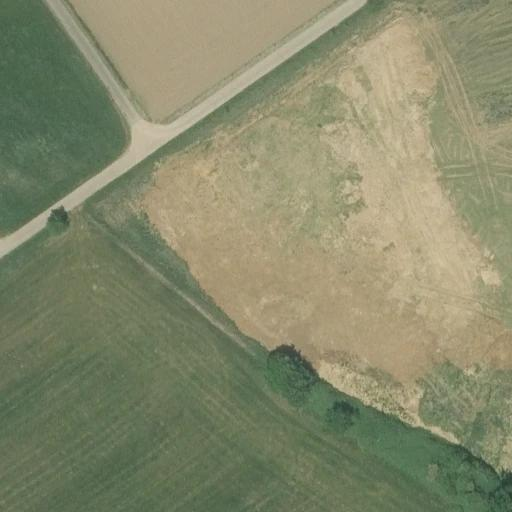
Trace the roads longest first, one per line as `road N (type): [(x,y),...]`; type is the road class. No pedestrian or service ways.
road 1 (unclassified): [(359,0),(151,145),(51,0)]
road 2 (track): [(151,145),(0,250)]
